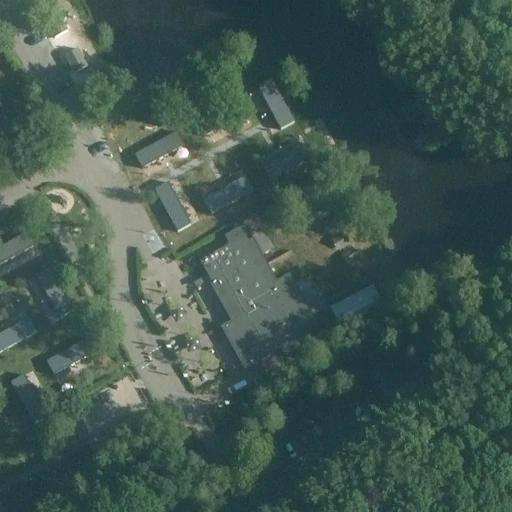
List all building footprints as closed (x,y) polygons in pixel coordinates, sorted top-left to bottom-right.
[(58,15),(45,22),(55,41),(68,34),(58,15)] [(77,50),(64,58),(74,76),(88,69),(77,50)] [(272,83),(259,90),(282,133),(295,125),(272,83)] [(96,85),(83,92),(93,110),(106,103),(96,85)] [(247,116),(240,103),(197,125),(204,138),(247,116)] [(184,148),(177,135),(134,157),(141,170),(184,148)] [(314,160),(307,147),(264,170),(271,183),(314,160)] [(254,193),(247,180),(204,202),(211,215),(254,193)] [(168,185),(154,192),(178,234),(191,227),(168,185)] [(310,318),(288,277),(276,284),(251,240),(248,242),(240,228),(226,237),(231,246),(200,263),(212,284),(234,323),(223,329),(245,369),(280,349),(274,338),(295,326),(305,343),(319,335),(310,318)] [(29,236),(0,251),(0,266),(36,248),(29,236)] [(72,313),(48,272),(36,279),(60,320),(72,313)] [(31,322),(0,338),(0,354),(37,335),(31,322)] [(88,342),(46,364),(52,376),(94,354),(88,342)] [(45,420),(23,378),(11,385),(33,427),(45,420)] [(316,460),(340,441),(324,421),(300,439),(316,460)]
